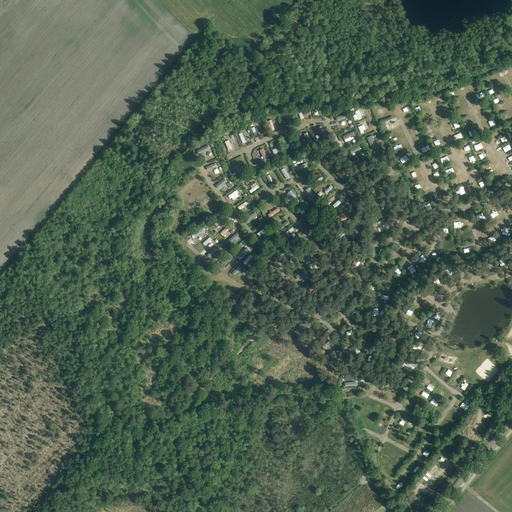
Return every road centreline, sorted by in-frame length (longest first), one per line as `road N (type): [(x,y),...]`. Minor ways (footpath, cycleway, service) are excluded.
road 1 (unknown): [(511,221),(487,237),(423,252),(371,188),(347,189),(325,173),(320,161),(333,136),(327,124),(291,127),(257,143),(253,165),(327,262),(361,288)]
road 2 (unknown): [(510,275),(465,277),(451,288),(424,367)]
road 3 (unknown): [(319,316),(375,383),(404,388),(424,367)]
